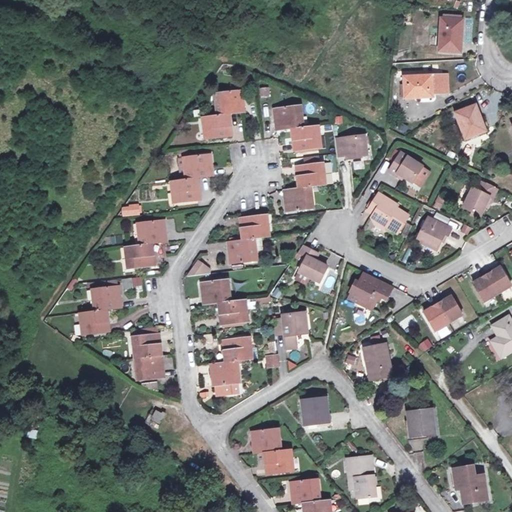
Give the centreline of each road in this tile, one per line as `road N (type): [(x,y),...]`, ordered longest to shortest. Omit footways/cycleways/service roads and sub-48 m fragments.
road 1 (residential): [(439,511),(323,369),(211,432)]
road 2 (residential): [(211,432),(189,405),(173,272),(253,161)]
road 3 (residential): [(511,232),(418,283),(354,253),(333,230)]
road 4 (residential): [(511,476),(389,325)]
